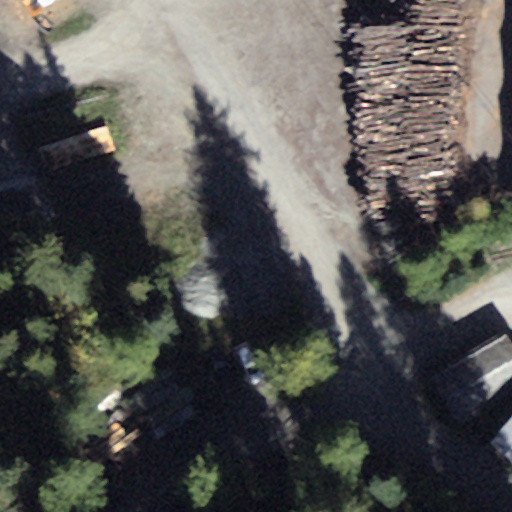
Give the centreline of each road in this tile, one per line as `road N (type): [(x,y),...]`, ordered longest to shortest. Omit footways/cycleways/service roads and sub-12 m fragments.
road 1 (track): [(375,325),(195,0)]
road 2 (track): [(155,511),(399,361)]
road 3 (track): [(511,488),(475,481),(399,361)]
road 4 (track): [(511,314),(375,325)]
road 5 (track): [(399,361),(511,304)]
